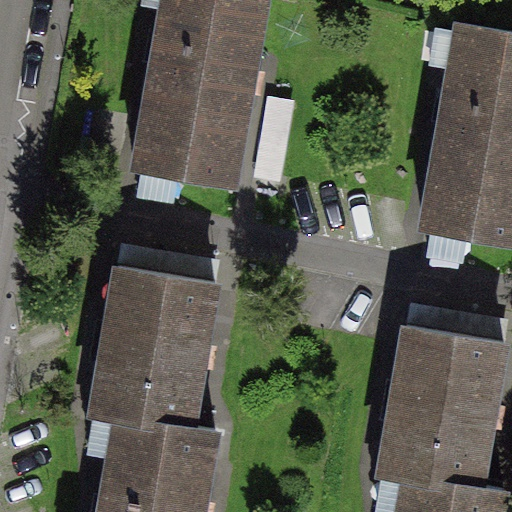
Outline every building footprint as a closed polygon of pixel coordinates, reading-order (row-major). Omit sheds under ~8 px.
[(172,0),(143,165),(235,182),(250,97),(253,97),(258,69),(255,69),(267,0),(172,0)] [(511,0),(501,0),(496,22),(511,25),(511,0)] [(511,29),(465,22),(430,230),(511,243),(511,29)] [(287,171),(298,105),(276,101),(264,167),(287,171)] [(124,267),(100,411),(123,414),(195,426),(204,371),(207,371),(212,342),(209,342),(219,282),(124,267)] [(506,343),(415,328),(391,471),(412,475),(481,486),(490,431),(494,432),(499,404),(496,403),(506,343)] [(123,414),(106,511),(205,511),(208,499),(204,499),(215,429),(195,426),(123,414)] [(481,486),(412,475),(406,511),(500,511),(504,490),(481,486)]
